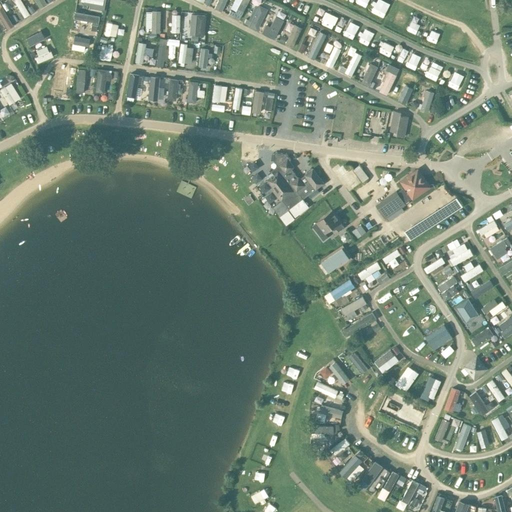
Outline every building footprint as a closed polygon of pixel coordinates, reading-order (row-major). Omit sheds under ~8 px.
[(218,0),(215,7),(223,10),(226,0),(218,0)] [(238,19),(248,0),(233,0),(226,12),(238,19)] [(0,19),(2,18),(7,27),(14,24),(4,5),(0,6),(0,19)] [(257,27),(267,10),(261,6),(251,24),(257,27)] [(321,23),(333,28),(339,16),(327,10),(321,23)] [(98,29),(100,14),(75,11),(74,18),(91,20),(90,28),(98,29)] [(147,11),(147,31),(159,31),(160,11),(147,11)] [(172,32),(180,32),(181,13),(172,13),(172,32)] [(205,35),(206,14),(196,13),(195,34),(205,35)] [(271,16),(264,32),(275,37),(284,16),(278,13),(276,18),(271,16)] [(403,26),(405,21),(395,18),(393,23),(403,26)] [(350,20),(344,34),(354,39),(360,25),(350,20)] [(417,35),(420,30),(409,25),(407,31),(417,35)] [(39,26),(33,29),(36,35),(42,32),(39,26)] [(321,29),(309,54),(316,58),(328,33),(321,29)] [(71,30),(68,43),(80,46),(80,43),(92,46),(95,36),(71,30)] [(369,45),(373,35),(362,30),(358,40),(369,45)] [(29,46),(47,38),(44,32),(26,40),(29,46)] [(428,34),(425,39),(437,44),(439,38),(428,34)] [(165,65),(168,44),(179,46),(180,39),(160,36),(157,64),(165,65)] [(448,48),(460,50),(462,38),(450,36),(448,48)] [(133,60),(141,62),(142,56),(150,57),(151,50),(145,48),(147,41),(138,39),(133,60)] [(390,56),(395,45),(384,40),(379,51),(390,56)] [(180,44),(179,62),(192,62),(193,44),(180,44)] [(199,66),(206,66),(208,45),(201,44),(199,66)] [(333,66),(343,48),(336,44),(326,63),(333,66)] [(38,63),(53,56),(50,49),(35,56),(38,63)] [(355,50),(346,72),(354,75),(363,53),(355,50)] [(406,66),(417,70),(422,54),(411,50),(406,66)] [(371,61),(362,81),(370,84),(379,65),(371,61)] [(424,74),(432,78),(437,69),(429,65),(424,74)] [(57,66),(57,89),(65,89),(66,66),(57,66)] [(77,67),(76,91),(85,91),(86,68),(77,67)] [(104,92),(106,78),(111,79),(112,70),(98,68),(95,90),(104,92)] [(135,97),(140,74),(131,72),(126,95),(135,97)] [(150,75),(149,99),(159,100),(160,86),(164,86),(164,75),(150,75)] [(406,103),(417,79),(411,76),(400,101),(406,103)] [(188,79),(187,101),(196,101),(197,96),(204,96),(204,89),(198,88),(198,80),(188,79)] [(457,90),(459,85),(450,80),(448,85),(457,90)] [(11,81),(0,88),(10,105),(21,98),(11,81)] [(215,83),(212,99),(225,102),(228,85),(215,83)] [(239,108),(243,87),(237,86),(232,107),(239,108)] [(317,106),(325,106),(326,86),(317,86),(317,106)] [(429,112),(435,91),(427,88),(420,109),(429,112)] [(260,112),(264,90),(256,89),(252,111),(260,112)] [(401,113),(394,111),(390,131),(397,132),(396,135),(404,136),(408,117),(400,115),(401,113)] [(270,177),(267,180),(274,189),(273,191),(281,201),(282,200),(295,217),(309,206),(303,199),(315,190),(324,184),(313,169),(305,175),(309,180),(305,183),(299,176),(298,177),(292,169),(294,167),(290,163),(291,159),(286,154),(276,152),(274,154),(273,160),(276,165),(280,165),(282,168),(277,172),(274,170),(273,169),(269,173),(269,175),(270,177)] [(343,164),(335,169),(351,191),(370,177),(360,164),(349,172),(343,164)] [(376,205),(385,218),(426,189),(417,176),(408,182),(406,179),(399,183),(404,189),(406,188),(408,190),(400,196),(397,190),(376,205)] [(511,216),(511,209),(504,214),(501,209),(495,212),(504,229),(511,225),(508,219),(511,216)] [(340,221),(332,210),(317,222),(325,233),(330,229),(333,230),(337,229),(338,231),(344,227),(340,221)] [(482,240),(498,231),(492,221),(476,229),(482,240)] [(362,223),(352,230),(358,238),(367,231),(362,223)] [(498,258),(511,248),(511,244),(507,237),(490,248),(498,258)] [(328,273),(352,256),(343,244),(319,260),(328,273)] [(387,263),(402,254),(398,248),(383,257),(387,263)] [(443,256),(426,265),(429,271),(446,262),(443,256)] [(504,273),(511,268),(511,258),(500,266),(504,273)] [(379,261),(359,271),(365,284),(377,278),(376,275),(381,273),(379,268),(382,267),(379,261)] [(438,284),(442,291),(459,281),(454,274),(438,284)] [(353,279),(325,291),(329,300),(357,287),(353,279)] [(467,321),(480,312),(470,297),(457,306),(467,321)] [(408,307),(415,303),(412,299),(405,303),(408,307)] [(342,328),(346,335),(377,320),(373,312),(342,328)] [(511,316),(499,322),(505,335),(511,331),(511,316)] [(479,343),(496,333),(491,324),(468,337),(475,349),(480,347),(479,343)] [(426,335),(430,343),(434,341),(437,346),(446,341),(440,328),(426,335)] [(447,357),(455,348),(450,344),(442,352),(447,357)] [(349,356),(363,373),(369,368),(355,351),(349,356)] [(479,355),(461,367),(466,375),(471,372),(475,378),(488,369),(479,355)] [(396,383),(407,390),(420,372),(409,364),(396,383)] [(331,372),(326,366),(320,371),(325,377),(331,372)] [(386,379),(392,383),(395,379),(390,375),(386,379)] [(436,396),(441,379),(429,375),(423,392),(436,396)] [(319,380),(315,387),(336,397),(339,390),(319,380)] [(321,404),(320,412),(343,416),(344,408),(321,404)] [(509,433),(499,413),(491,417),(500,437),(509,433)] [(455,416),(452,422),(456,424),(453,431),(457,433),(462,419),(455,416)] [(444,418),(435,437),(442,440),(451,421),(444,418)] [(318,424),(319,434),(335,433),(334,424),(318,424)] [(346,437),(330,448),(335,454),(351,443),(346,437)] [(343,452),(338,456),(342,460),(346,456),(343,452)] [(353,480),(367,462),(356,453),(341,471),(353,480)] [(376,459),(363,478),(371,484),(385,466),(376,459)] [(387,500),(399,472),(391,469),(379,497),(387,500)] [(406,478),(401,475),(397,482),(402,485),(406,478)] [(467,511),(471,502),(461,498),(455,511),(467,511)]
